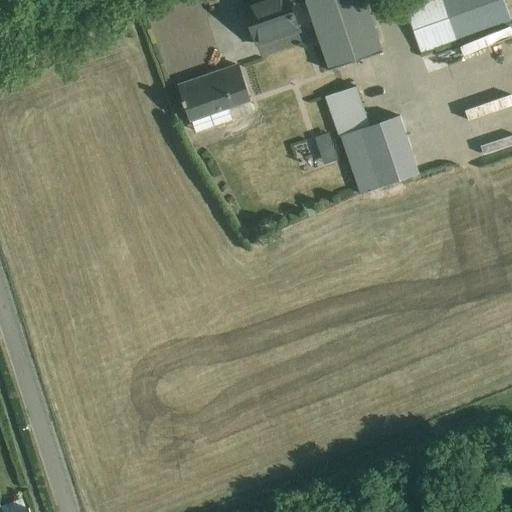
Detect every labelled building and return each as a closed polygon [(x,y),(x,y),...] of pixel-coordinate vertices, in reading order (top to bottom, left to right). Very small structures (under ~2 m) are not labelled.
[(255,46),(301,29),(290,0),(275,0),(243,12),(255,46)] [(419,61),(511,25),(511,0),(422,0),(399,9),(419,61)] [(363,7),(320,22),(340,81),(383,67),(363,7)] [(511,58),(503,63),(511,81),(511,58)] [(188,122),(251,102),(239,64),(176,84),(188,122)] [(360,94),(333,104),(369,199),(431,176),(409,117),(374,130),(360,94)] [(511,118),(509,119),(511,128),(497,131),(500,144),(511,141),(511,118)] [(313,136),(321,154),(309,158),(312,167),(336,157),(325,131),(313,136)] [(292,144),(297,158),(307,155),(303,141),(292,144)]
